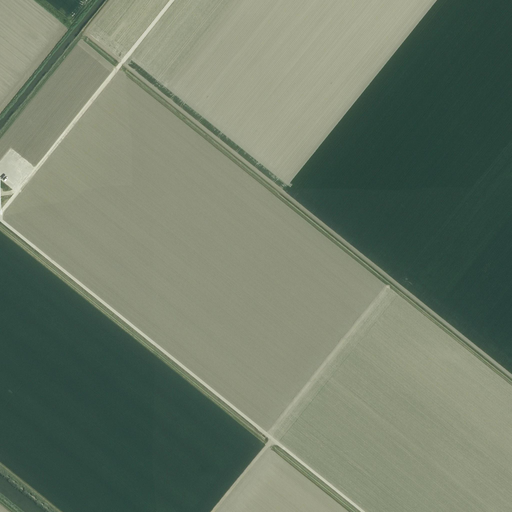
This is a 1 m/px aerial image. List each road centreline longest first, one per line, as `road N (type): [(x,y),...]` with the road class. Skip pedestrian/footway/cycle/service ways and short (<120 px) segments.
road 1 (track): [(0,218),(362,511)]
road 2 (track): [(172,0),(0,214)]
